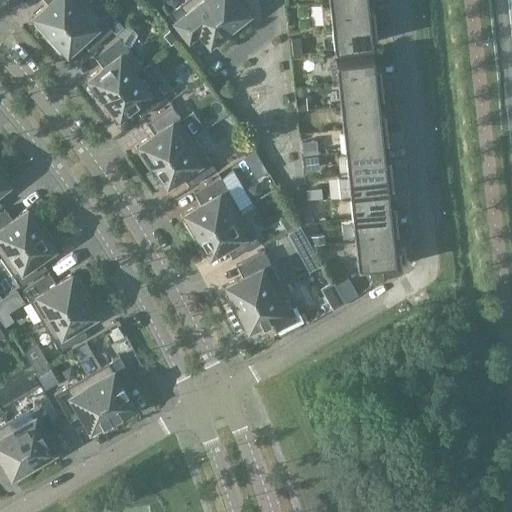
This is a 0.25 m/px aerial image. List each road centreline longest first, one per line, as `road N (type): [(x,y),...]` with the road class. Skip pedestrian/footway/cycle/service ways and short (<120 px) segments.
road 1 (residential): [(227,394),(428,271),(400,0)]
road 2 (unclassified): [(227,394),(105,174),(0,47)]
road 3 (unclassified): [(0,94),(81,191),(149,303),(198,412)]
road 4 (residential): [(16,511),(198,412)]
road 5 (unclassified): [(274,511),(227,394)]
